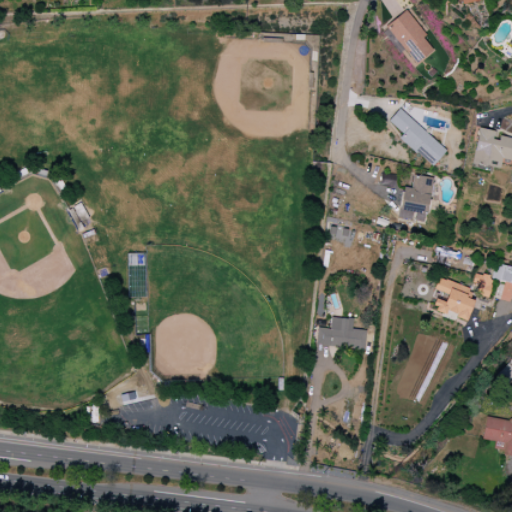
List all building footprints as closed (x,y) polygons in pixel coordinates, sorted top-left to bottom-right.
[(383,28),(414,66),(435,49),(404,11),(383,28)] [(445,151),(399,108),(387,121),(402,134),(399,138),(430,167),(445,151)] [(511,161),(511,138),(496,136),(496,132),(478,128),(471,164),(499,169),(501,159),(511,161)] [(432,178),(412,175),(410,189),(402,187),(397,218),(412,220),(412,222),(425,223),(432,178)] [(503,282),(500,298),(511,301),(511,268),(494,264),(491,280),(503,282)] [(487,298),(492,277),(474,273),(471,284),(476,285),(474,295),(487,298)] [(465,324),(473,301),(465,298),(469,288),(437,278),(433,290),(446,294),(444,302),(435,299),(431,312),(465,324)] [(315,346),(363,350),(365,330),(351,329),(352,319),(330,317),(329,329),(316,328),(315,346)] [(511,420),(485,416),(481,439),(504,443),(502,455),(511,456),(511,420)]
